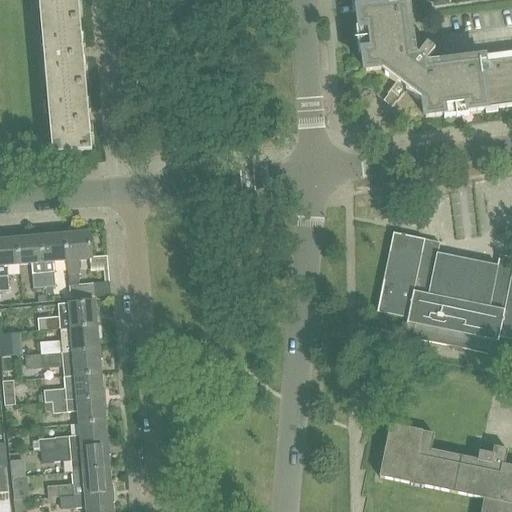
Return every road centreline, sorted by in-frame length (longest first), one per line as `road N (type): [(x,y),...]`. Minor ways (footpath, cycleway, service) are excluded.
road 1 (unclassified): [(285,511),(315,172)]
road 2 (unclassified): [(161,511),(120,192)]
road 3 (unclassified): [(315,172),(511,150)]
road 4 (unclassified): [(120,192),(315,172)]
road 5 (unclassified): [(315,172),(303,0)]
road 6 (unclassified): [(0,204),(120,192)]
